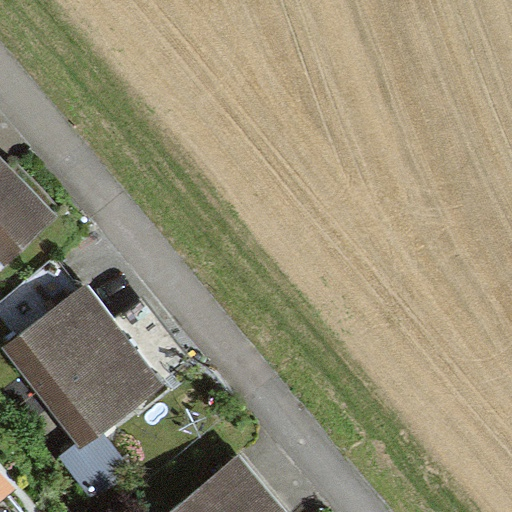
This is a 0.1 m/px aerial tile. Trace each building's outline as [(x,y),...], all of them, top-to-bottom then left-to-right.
[(0,145),(0,244),(2,247),(51,204),(0,145)] [(116,308),(86,270),(0,337),(0,343),(77,439),(98,423),(191,349),(142,287),(116,308)] [(77,439),(62,448),(89,487),(125,461),(98,423),(77,439)] [(297,511),(240,443),(156,511),(297,511)] [(0,488),(14,476),(0,459),(0,488)]
